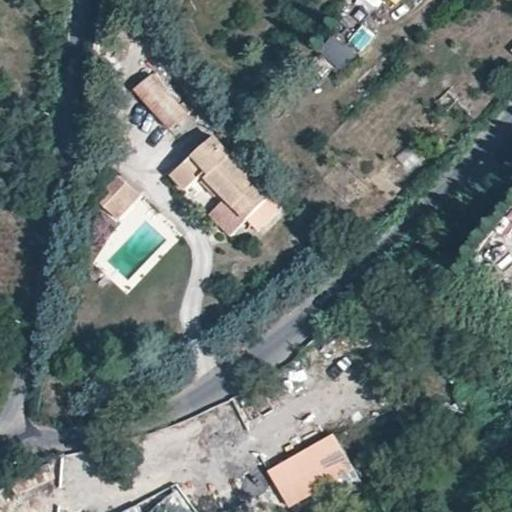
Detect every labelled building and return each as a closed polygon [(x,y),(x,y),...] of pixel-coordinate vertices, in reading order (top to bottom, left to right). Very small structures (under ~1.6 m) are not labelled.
[(362,53),(374,34),(360,25),(348,44),(362,53)] [(319,50),(343,71),(358,55),(334,33),(319,50)] [(171,129),(188,113),(153,75),(135,90),(171,129)] [(214,187),(246,219),(270,196),(213,138),(194,156),(212,176),(208,180),(214,187)] [(196,177),(184,164),(172,175),(185,188),(196,177)] [(118,221),(142,195),(118,174),(95,201),(118,221)] [(335,434),(269,471),(289,507),(355,471),(335,434)] [(0,481),(0,511),(4,511),(9,507),(9,498),(54,476),(48,457),(37,460),(0,481)] [(190,511),(177,493),(151,511),(190,511)] [(140,511),(134,498),(115,507),(117,511),(140,511)]
